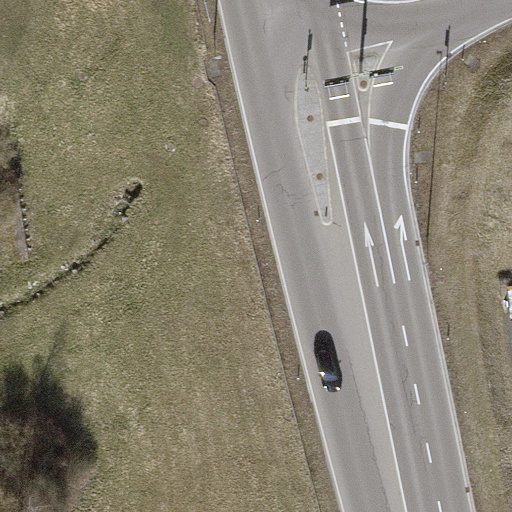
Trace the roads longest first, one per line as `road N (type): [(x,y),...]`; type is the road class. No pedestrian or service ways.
road 1 (motorway): [(345,0),(159,511)]
road 2 (secondary): [(364,308),(393,92),(453,13)]
road 3 (secondary): [(257,19),(307,233),(364,308)]
road 4 (secondary): [(364,308),(346,128),(325,30)]
road 5 (motorway): [(433,511),(511,307)]
road 6 (secondary): [(406,511),(364,308)]
road 7 (secondary): [(325,30),(453,13)]
